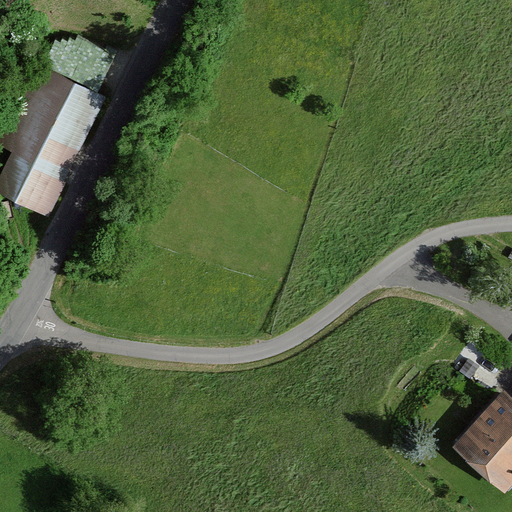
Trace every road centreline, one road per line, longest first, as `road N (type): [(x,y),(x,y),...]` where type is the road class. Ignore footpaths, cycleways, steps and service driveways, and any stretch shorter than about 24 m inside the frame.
road 1 (residential): [(16,321),(151,352),(248,355),(311,328),(428,239),(511,222)]
road 2 (residential): [(16,321),(180,0)]
